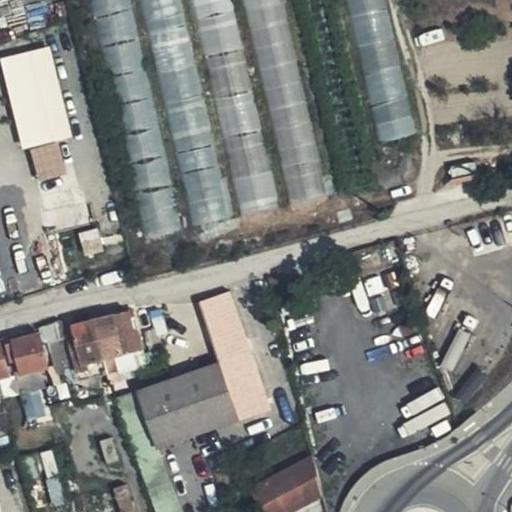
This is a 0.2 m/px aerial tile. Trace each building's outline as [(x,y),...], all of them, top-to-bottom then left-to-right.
[(177,234),(133,0),(95,0),(141,240),(177,234)] [(181,0),(143,0),(167,111),(204,103),(181,0)] [(233,0),(195,0),(241,210),(278,202),(233,0)] [(325,193),(284,0),(246,0),(288,201),(325,193)] [(350,0),(379,140),(416,133),(388,0),(350,0)] [(23,145),(72,135),(53,43),(0,53),(0,56),(13,118),(17,117),(23,145)] [(209,122),(172,132),(198,223),(235,212),(209,122)] [(30,146),(39,179),(69,171),(60,138),(30,146)] [(94,233),(100,252),(111,248),(105,230),(94,233)] [(94,254),(100,252),(94,233),(88,236),(94,254)] [(146,309),(106,320),(118,359),(157,345),(146,309)] [(82,327),(80,319),(48,329),(50,336),(53,347),(59,346),(78,339),(76,333),(82,327)] [(118,359),(106,320),(82,327),(76,333),(78,339),(87,367),(118,359)] [(53,347),(50,336),(24,345),(28,357),(23,358),(30,376),(32,374),(33,376),(59,367),(57,360),(63,359),(59,346),(53,347)] [(11,349),(3,344),(0,345),(0,394),(1,396),(9,393),(5,383),(20,378),(11,349)] [(224,367),(184,380),(202,432),(240,420),(224,367)] [(202,432),(184,380),(122,401),(138,454),(159,447),(170,443),(202,432)] [(18,390),(22,425),(31,424),(30,418),(46,416),(43,387),(18,390)] [(179,511),(159,447),(138,454),(152,499),(156,511),(179,511)] [(16,511),(0,449),(0,505),(2,511),(16,511)] [(296,511),(325,497),(315,459),(261,488),(259,485),(250,489),(262,511),(296,511)]
